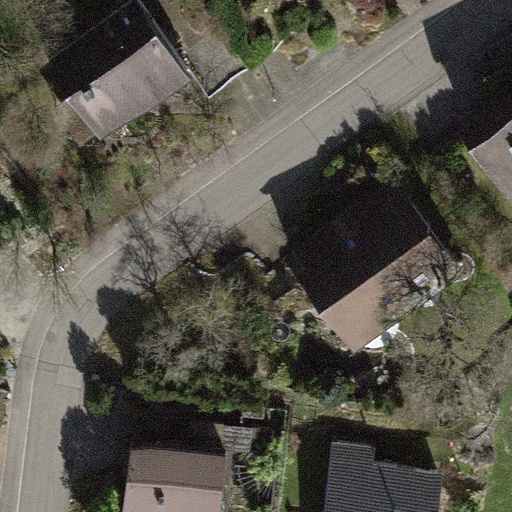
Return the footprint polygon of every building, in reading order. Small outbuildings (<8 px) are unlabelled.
[(163,0),(124,0),(61,44),(118,125),(208,62),(163,0)] [(511,109),(488,126),(511,159),(511,109)] [(407,171),(301,248),(370,342),(476,265),(407,171)] [(0,179),(0,222),(21,207),(0,179)] [(249,436),(153,427),(146,497),(242,506),(249,436)] [(458,511),(464,443),(345,432),(338,511),(458,511)]
